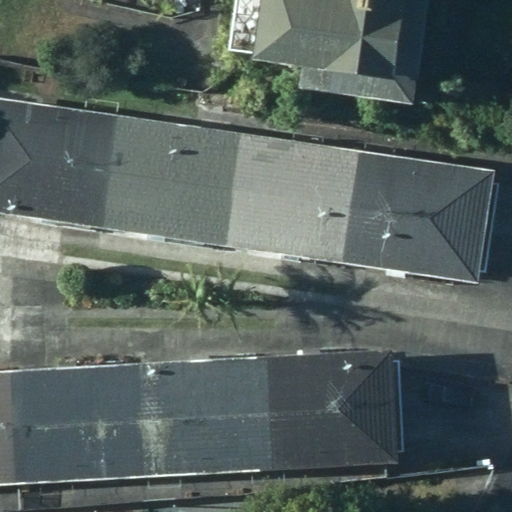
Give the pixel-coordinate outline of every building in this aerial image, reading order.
[(407,84),(419,0),(232,0),(227,32),(300,42),(296,67),(407,84)] [(0,89),(0,208),(93,221),(109,105),(0,89)] [(109,105),(93,221),(221,240),(238,124),(109,105)] [(238,124),(221,240),(349,258),(366,142),(238,124)] [(366,142),(349,258),(477,276),(494,161),(366,142)] [(262,358),(268,471),(397,463),(391,350),(262,358)] [(132,365),(138,478),(268,471),(262,358),(132,365)] [(3,373),(8,486),(138,478),(132,365),(3,373)]
